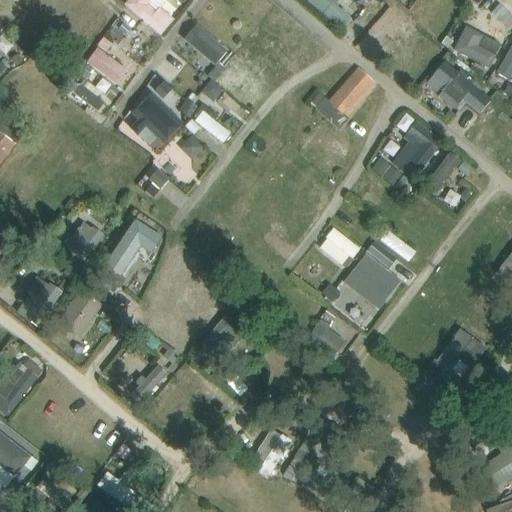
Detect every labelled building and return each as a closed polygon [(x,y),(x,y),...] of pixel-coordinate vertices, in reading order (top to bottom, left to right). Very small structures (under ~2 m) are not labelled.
[(181,26),(158,5),(162,0),(136,0),(130,7),(167,41),(181,26)] [(240,0),(261,16),(272,2),(268,0),(240,0)] [(351,35),(360,23),(341,9),(345,4),(339,0),(309,0),(308,3),(351,35)] [(400,14),(379,37),(404,60),(425,38),(400,14)] [(355,42),(363,48),(373,32),(365,27),(355,42)] [(469,33),(460,58),(499,72),(508,47),(469,33)] [(203,34),(187,60),(222,80),(237,53),(203,34)] [(252,52),(282,76),(294,61),(263,37),(252,52)] [(92,69),(129,92),(145,67),(108,43),(92,69)] [(431,48),(408,76),(423,88),(446,60),(431,48)] [(0,87),(0,88),(9,63),(0,59),(0,87)] [(511,93),(511,62),(503,90),(511,93)] [(445,104),(464,115),(454,131),(471,141),(497,97),(448,67),(439,82),(453,90),(445,104)] [(375,83),(358,68),(328,101),(319,93),(309,104),(339,131),(349,119),(346,116),(375,83)] [(251,110),(263,98),(241,77),(230,90),(251,110)] [(211,86),(205,102),(223,108),(229,92),(211,86)] [(103,121),(112,106),(85,89),(76,103),(103,121)] [(196,122),(208,106),(196,98),(185,114),(196,122)] [(222,140),(230,128),(206,111),(198,123),(222,140)] [(408,142),(415,150),(398,167),(414,184),(449,152),(425,126),(408,142)] [(0,135),(0,176),(23,151),(3,133),(0,135)] [(345,136),(337,147),(356,161),(364,150),(345,136)] [(185,151),(202,173),(217,162),(200,140),(185,151)] [(328,143),(314,160),(340,182),(354,165),(328,143)] [(73,173),(93,165),(87,151),(67,159),(73,173)] [(191,190),(200,180),(173,154),(163,164),(191,190)] [(454,155),(418,193),(433,207),(469,169),(454,155)] [(114,187),(133,198),(151,166),(133,156),(114,187)] [(273,195),(283,184),(255,160),(245,170),(273,195)] [(165,194),(174,182),(162,172),(153,184),(165,194)] [(322,211),(330,202),(303,180),(295,190),(322,211)] [(238,240),(247,230),(216,202),(207,212),(238,240)] [(187,232),(203,238),(209,225),(193,218),(187,232)] [(68,248),(87,266),(110,241),(92,223),(68,248)] [(129,279),(145,250),(158,257),(167,239),(138,223),(112,270),(129,279)] [(341,231),(324,251),(349,272),(365,252),(341,231)] [(393,234),(385,245),(415,266),(423,255),(393,234)] [(257,268),(268,257),(256,246),(245,257),(257,268)] [(511,252),(496,275),(511,286),(511,252)] [(393,304),(408,285),(372,257),(342,293),(360,308),(375,290),(393,304)] [(196,277),(183,301),(210,315),(222,291),(196,277)] [(44,303),(37,296),(22,314),(43,330),(68,299),(55,289),(44,303)] [(84,340),(109,310),(88,293),(63,323),(84,340)] [(492,343),(511,306),(511,305),(498,298),(478,335),(492,343)] [(158,312),(147,329),(165,341),(176,324),(158,312)] [(226,361),(251,335),(232,317),(207,344),(226,361)] [(346,354),(353,342),(324,325),(317,338),(346,354)] [(453,386),(485,347),(468,332),(436,371),(453,386)] [(16,344),(0,363),(14,374),(30,355),(16,344)] [(381,385),(396,392),(405,374),(390,367),(381,385)] [(0,409),(18,419),(41,377),(31,372),(18,395),(2,386),(8,375),(0,370),(0,409)] [(195,428),(208,386),(181,377),(167,419),(195,428)] [(63,398),(85,413),(94,402),(72,386),(63,398)] [(58,454),(82,422),(74,416),(61,432),(30,409),(18,425),(58,454)] [(0,488),(14,501),(43,466),(0,429),(0,488)] [(511,456),(488,467),(493,478),(511,469),(511,456)] [(511,470),(495,480),(501,492),(511,486),(511,470)]
